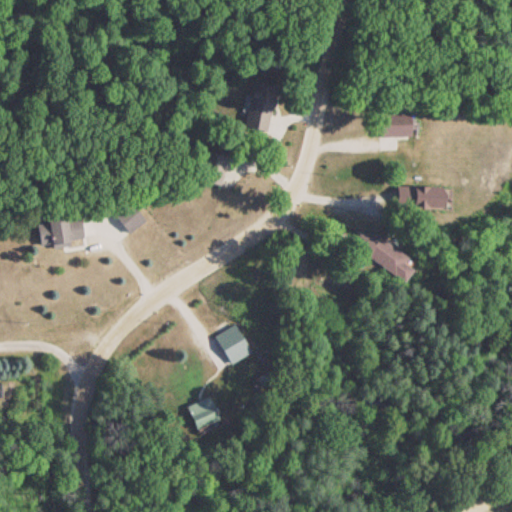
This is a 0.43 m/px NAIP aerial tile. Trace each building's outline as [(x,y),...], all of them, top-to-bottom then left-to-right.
[(261,132),(275,94),(267,91),(268,86),(254,81),(238,123),(261,132)] [(408,139),(409,114),(377,114),(377,138),(408,139)] [(439,187),(394,187),(394,208),(439,208),(439,187)] [(141,224),(128,200),(111,209),(124,233),(141,224)] [(38,247),(81,240),(77,216),(34,223),(38,247)] [(398,282),(407,270),(382,251),(373,263),(398,282)] [(248,352),(229,318),(212,327),(216,334),(196,346),(210,373),(248,352)] [(211,413),(205,398),(183,406),(189,421),(211,413)]
